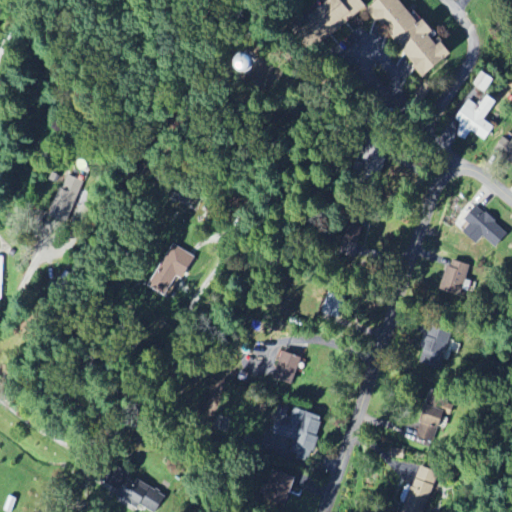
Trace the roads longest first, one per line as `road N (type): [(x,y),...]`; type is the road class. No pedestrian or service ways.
road 1 (residential): [(511,198),(473,172),(450,175),(436,189),(325,511)]
road 2 (residential): [(0,396),(66,443),(104,441),(125,429),(166,392),(209,262)]
road 3 (residential): [(446,0),(480,45),(434,127),(455,175)]
road 4 (residential): [(373,84),(396,98),(385,60),(373,52),(361,64),(373,84)]
